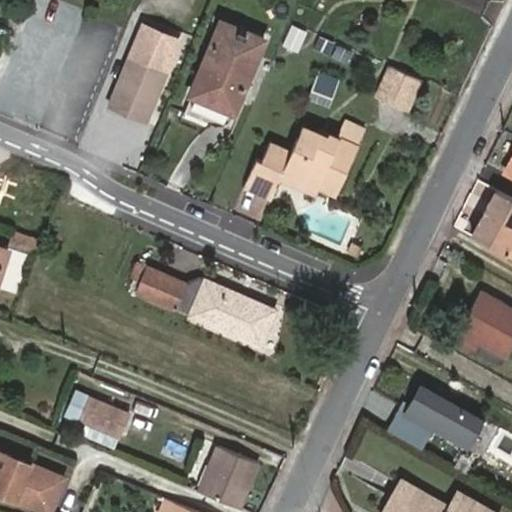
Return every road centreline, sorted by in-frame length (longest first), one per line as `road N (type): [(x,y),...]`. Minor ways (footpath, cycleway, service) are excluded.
road 1 (residential): [(0,133),(388,301)]
road 2 (residential): [(388,301),(511,40)]
road 3 (unknown): [(0,418),(243,511)]
road 4 (residential): [(291,511),(388,301)]
